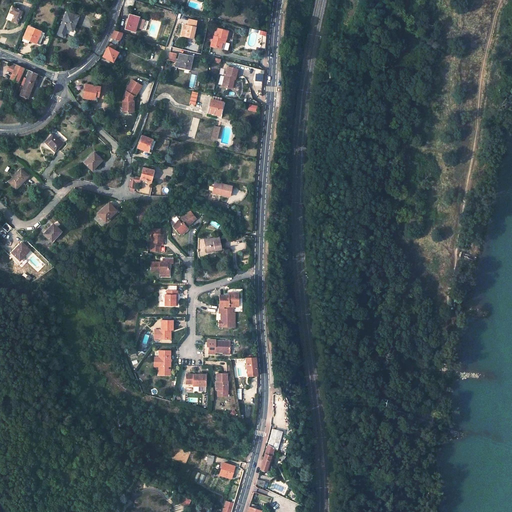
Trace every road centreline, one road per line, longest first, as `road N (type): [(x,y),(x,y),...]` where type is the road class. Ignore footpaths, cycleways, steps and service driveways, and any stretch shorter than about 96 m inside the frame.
road 1 (secondary): [(239,511),(264,399),(257,272)]
road 2 (secondary): [(259,234),(277,0)]
road 3 (residential): [(259,234),(237,229),(222,209),(123,189)]
road 4 (residential): [(0,209),(20,227),(72,185),(123,189)]
road 5 (residential): [(59,88),(126,156),(123,189)]
